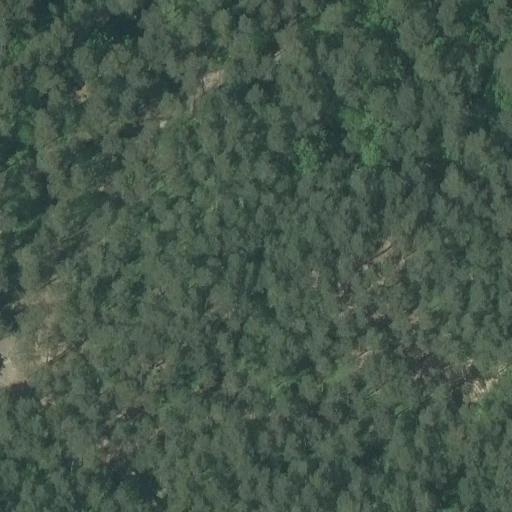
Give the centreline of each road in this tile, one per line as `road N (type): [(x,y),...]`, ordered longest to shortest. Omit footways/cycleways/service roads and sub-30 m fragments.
road 1 (track): [(108,464),(228,430),(277,428),(507,459)]
road 2 (track): [(152,511),(98,454),(0,377)]
